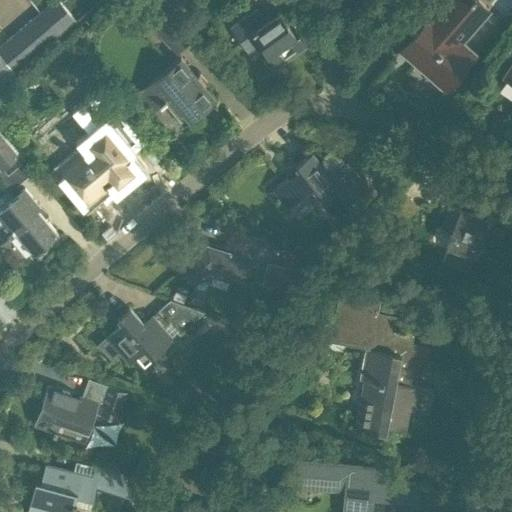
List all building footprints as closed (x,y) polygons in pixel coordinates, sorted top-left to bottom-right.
[(57,0),(55,0),(41,12),(61,35),(76,22),(57,0)] [(445,88),(462,68),(456,62),(469,48),(461,41),(489,10),(476,0),(445,0),(402,50),(445,88)] [(266,21),(257,8),(231,28),(249,52),(261,43),(279,67),(309,44),(301,33),(297,36),(279,11),(266,21)] [(175,55),(193,40),(166,9),(149,23),(175,55)] [(0,47),(0,53),(17,73),(61,35),(41,12),(0,47)] [(217,99),(182,57),(137,94),(153,113),(172,97),(192,121),(217,99)] [(0,82),(12,72),(0,58),(0,82)] [(102,118),(52,160),(94,209),(144,167),(102,118)] [(0,170),(1,171),(20,156),(0,132),(0,170)] [(320,162),(312,152),(295,166),(297,169),(270,190),(279,201),(279,200),(286,209),(312,188),(340,224),(377,195),(363,177),(356,182),(344,166),(334,174),(323,160),(320,162)] [(410,159),(415,164),(419,160),(414,155),(410,159)] [(59,233),(38,209),(41,206),(25,188),(0,209),(0,244),(15,232),(34,254),(59,233)] [(405,221),(417,209),(420,206),(404,190),(389,206),(405,221)] [(475,256),(485,230),(479,227),(482,218),(450,205),(441,228),(452,232),(448,245),(449,246),(443,261),(468,270),(474,255),(475,256)] [(270,221),(264,226),(265,234),(273,237),(279,232),(278,224),(270,221)] [(297,247),(275,241),(246,232),(240,252),(207,242),(180,266),(195,284),(210,271),(214,274),(213,276),(230,281),(232,275),(245,279),(249,264),(265,269),(261,283),(284,290),(291,267),(287,266),(292,247),(296,248),(297,247)] [(432,360),(427,359),(429,349),(422,347),(422,343),(413,341),(414,331),(394,327),(396,319),(389,317),(389,313),(378,311),(381,294),(340,286),(330,340),(365,347),(360,378),(364,379),(362,392),(369,393),(365,416),(369,417),(368,428),(387,431),(388,426),(399,428),(400,423),(407,425),(410,408),(429,411),(433,388),(412,384),(415,372),(425,374),(427,373),(428,373),(429,372),(430,372),(431,370),(431,369),(433,359),(432,358),(432,360)] [(180,334),(205,312),(171,299),(159,310),(180,334)] [(145,323),(131,307),(119,318),(123,323),(100,343),(112,357),(120,351),(130,361),(137,356),(145,365),(175,339),(153,315),(145,323)] [(118,420),(128,392),(89,378),(82,397),(48,385),(35,424),(53,430),(52,433),(55,434),(56,431),(76,438),(79,429),(88,432),(92,423),(99,425),(102,414),(118,420)] [(41,481),(36,480),(28,510),(36,511),(71,511),(73,507),(75,507),(77,502),(75,501),(76,495),(93,500),(96,487),(133,497),(134,493),(139,476),(96,464),(95,466),(76,461),(73,472),(46,464),(41,481)] [(416,511),(419,481),(374,478),(375,468),(373,467),(373,471),(356,470),(356,466),(302,461),(300,486),(333,488),(333,485),(352,487),(351,495),(346,495),(344,511),(416,511)] [(184,469),(179,485),(200,492),(205,476),(184,469)] [(139,476),(134,493),(144,496),(149,479),(139,476)]
